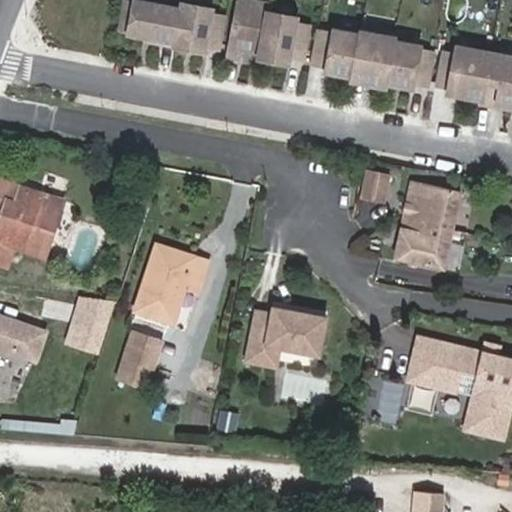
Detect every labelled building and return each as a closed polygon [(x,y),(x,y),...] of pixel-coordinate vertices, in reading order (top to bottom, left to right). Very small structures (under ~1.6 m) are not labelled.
[(184,8),(140,0),(129,0),(124,30),(163,37),(162,41),(205,49),(206,44),(220,47),(226,15),(212,12),(213,7),(185,2),(184,8)] [(256,0),(240,0),(230,54),(242,56),(244,47),(262,51),(262,54),(290,60),(291,55),(305,57),(311,24),(297,21),(298,17),(271,12),(272,3),(256,0)] [(321,29),(315,62),(329,65),(328,70),(355,75),(355,77),(387,83),(388,81),(415,86),(415,82),(430,84),(436,51),(422,48),(422,44),(396,39),(397,33),(378,29),(378,32),(364,29),(363,33),(336,28),(336,32),(321,29)] [(446,51),(440,84),(454,87),(453,92),(484,97),(483,102),(499,105),(500,99),(511,102),(511,50),(507,50),(507,54),(493,51),(492,54),(462,49),(461,53),(446,51)] [(381,202),(384,201),(390,175),(368,171),(363,198),(381,202)] [(16,248),(41,257),(61,197),(49,192),(48,196),(2,181),(0,186),(0,197),(5,200),(0,216),(0,263),(11,267),(16,248)] [(131,207),(144,211),(153,185),(138,181),(131,207)] [(398,257),(446,268),(462,194),(414,183),(398,257)] [(161,244),(157,242),(146,277),(151,278),(161,244)] [(186,285),(199,288),(208,259),(161,244),(151,278),(146,277),(136,309),(174,320),(186,285)] [(81,345),(97,350),(109,315),(58,298),(38,356),(73,368),(81,345)] [(263,350),(317,359),(324,320),(269,310),(268,316),(265,337),(248,334),(242,366),(260,369),(263,350)] [(268,316),(252,313),(248,334),(265,337),(268,316)] [(0,345),(37,357),(45,331),(0,316),(0,345)] [(119,377),(148,386),(163,338),(134,329),(119,377)] [(464,433),(502,441),(511,395),(511,362),(494,359),(495,355),(482,351),(481,357),(415,341),(406,385),(471,399),(464,433)] [(495,349),(482,346),(482,351),(495,355),(495,349)] [(217,433),(232,436),(234,421),(220,418),(217,433)] [(417,488),(416,511),(448,511),(449,489),(417,488)]
